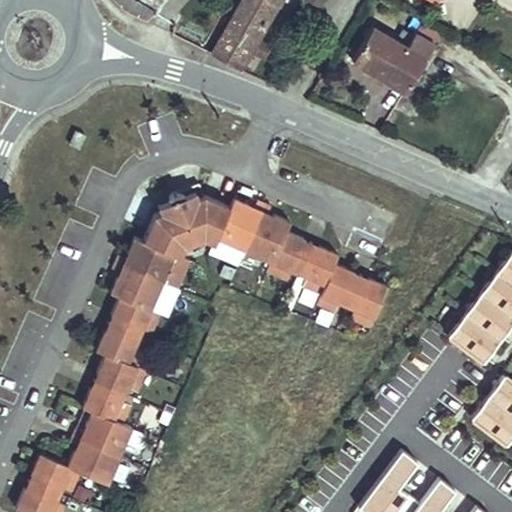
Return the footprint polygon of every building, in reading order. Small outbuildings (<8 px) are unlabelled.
[(277,0),(242,0),(212,54),(238,69),(257,36),(277,0)] [(434,0),(434,2),(447,10),(452,0),(434,0)] [(421,22),(415,33),(433,43),(440,32),(421,22)] [(439,46),(433,43),(415,33),(407,46),(372,26),(352,60),(406,91),(425,58),(430,61),(439,46)] [(272,44),(257,36),(249,51),(264,60),(272,44)] [(84,134),(75,130),(69,143),(79,147),(84,134)] [(216,237),(229,206),(193,191),(181,195),(177,192),(173,191),(171,191),(166,195),(165,198),(165,200),(168,209),(162,211),(154,214),(143,240),(174,253),(179,255),(184,244),(202,236),(213,241),(216,237)] [(244,249),(264,202),(257,199),(251,211),(246,209),(248,203),(233,197),(229,206),(216,237),(244,249)] [(159,202),(162,211),(168,209),(165,200),(159,202)] [(272,261),(285,230),(289,221),(273,214),(271,220),(265,217),(271,205),(264,202),(244,249),(272,261)] [(297,272),(309,245),(301,241),(303,238),(285,230),(272,261),(268,270),(285,278),(289,269),(297,272)] [(174,253),(143,240),(134,236),(127,251),(133,254),(130,259),(118,254),(115,261),(162,281),(174,253)] [(237,265),(244,249),(216,237),(213,241),(217,243),(212,254),(237,265)] [(320,293),(333,262),(337,253),(319,245),(317,249),(309,245),(297,272),(305,276),(301,285),(320,293)] [(511,321),(511,253),(509,251),(445,337),(481,363),(511,321)] [(189,260),(179,255),(174,253),(162,281),(177,287),(189,260)] [(162,281),(115,261),(112,267),(124,273),(122,278),(116,276),(110,292),(119,295),(150,309),(162,281)] [(347,305),(359,277),(351,274),(352,270),(333,262),(320,293),(316,302),(335,310),(339,301),(347,305)] [(293,281),(297,272),(289,269),(285,278),(293,281)] [(297,272),(293,281),(301,285),(305,276),(297,272)] [(367,281),(359,277),(347,305),(355,308),(351,317),(370,325),(387,286),(368,277),(367,281)] [(150,309),(119,295),(111,313),(115,315),(111,323),(138,335),(142,327),(151,331),(159,313),(150,309)] [(138,335),(111,323),(108,331),(104,330),(96,348),(105,352),(136,366),(144,347),(135,343),(138,335)] [(97,381),(124,392),(128,384),(137,388),(145,369),(136,366),(105,352),(97,371),(101,373),(97,381)] [(184,361),(192,365),(194,360),(186,356),(184,361)] [(184,386),(190,373),(180,369),(174,382),(184,386)] [(511,430),(511,387),(497,376),(464,418),(501,446),(511,430)] [(124,392),(97,381),(93,389),(90,387),(82,406),(91,410),(122,423),(130,404),(121,400),(124,392)] [(122,423),(91,410),(84,425),(90,428),(87,433),(75,428),(72,434),(119,454),(131,427),(122,423)] [(119,454),(72,434),(69,440),(82,446),(79,451),(74,449),(67,464),(79,470),(107,482),(119,454)] [(421,466),(399,449),(355,507),(360,511),(487,511),(474,501),(465,511),(440,511),(458,490),(438,474),(418,501),(403,490),(421,466)] [(79,470),(67,464),(39,452),(31,471),(35,473),(31,481),(58,493),(62,485),(71,489),(79,470)] [(58,493),(31,481),(28,489),(24,487),(16,506),(29,511),(60,511),(64,505),(55,501),(58,493)] [(77,487),(72,498),(86,504),(91,493),(77,487)]
